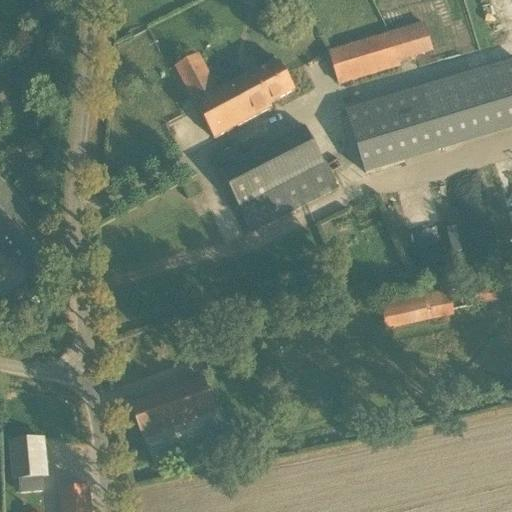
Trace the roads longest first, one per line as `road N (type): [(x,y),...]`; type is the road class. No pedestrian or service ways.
road 1 (unclassified): [(95,374),(79,175),(96,0)]
road 2 (unclassified): [(111,511),(95,374)]
